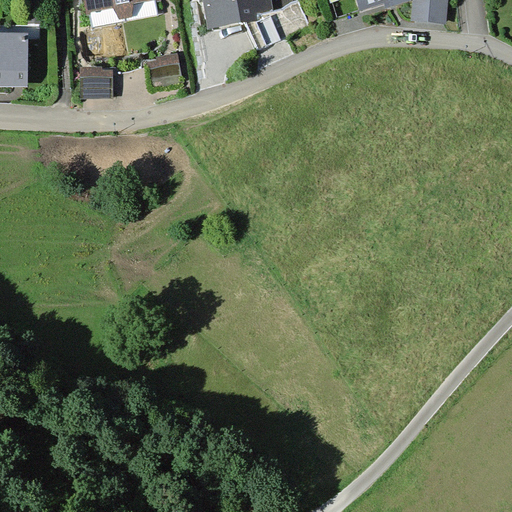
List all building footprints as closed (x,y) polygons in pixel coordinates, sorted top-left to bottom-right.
[(162,0),(83,0),(88,23),(164,9),(162,0)] [(197,0),(203,34),(295,19),(291,0),(197,0)] [(408,0),(354,0),(360,22),(411,7),(408,0)] [(447,0),(413,0),(411,26),(445,29),(447,0)] [(28,37),(0,37),(0,89),(28,89),(28,37)]
